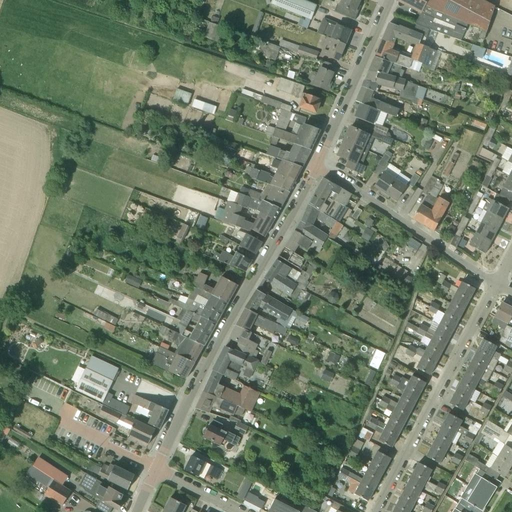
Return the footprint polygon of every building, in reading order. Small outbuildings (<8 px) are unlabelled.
[(311,20),(316,6),(300,0),(272,0),(271,4),(311,20)] [(322,0),(320,7),(355,21),(358,13),(355,12),(360,0),(335,0),(334,3),(326,0),(322,0)] [(423,7),(427,0),(398,0),(398,1),(408,7),(410,5),(422,11),(415,24),(416,25),(430,30),(461,41),(468,25),(434,11),(423,7)] [(495,7),(480,0),(427,0),(423,7),(434,11),(468,25),(468,24),(481,30),(487,32),(495,7)] [(260,13),(251,36),(256,38),(265,15),(260,13)] [(216,25),(218,18),(212,16),(210,23),(216,25)] [(345,45),(351,31),(342,28),(343,27),(339,25),(338,26),(324,20),(318,34),(329,38),(345,45)] [(217,42),(222,28),(215,25),(210,24),(209,23),(206,32),(205,32),(204,36),(204,37),(217,42)] [(421,36),(427,38),(430,30),(416,25),(413,33),(400,28),(401,25),(395,23),(394,25),(389,23),(382,40),(393,43),(396,36),(409,42),(416,44),(416,43),(419,44),(421,36)] [(322,55),(338,61),(345,45),(329,38),(322,55)] [(315,59),(318,52),(300,46),(299,47),(281,40),(278,47),(315,59)] [(394,64),(396,65),(400,55),(390,51),(393,43),(382,40),(379,47),(378,47),(375,57),(394,64)] [(275,61),(280,48),(268,44),(268,43),(262,41),(258,51),(264,53),(263,57),(275,61)] [(434,59),(437,51),(430,48),(424,46),(419,44),(416,43),(416,44),(413,51),(410,59),(412,60),(422,64),(421,67),(430,70),(434,59)] [(482,59),(485,50),(472,45),(470,52),(474,54),(474,56),(482,59)] [(400,80),(404,72),(400,70),(401,67),(409,69),(412,60),(410,59),(400,55),(396,65),(394,64),(375,57),(369,71),(385,77),(386,76),(400,80)] [(328,91),(330,85),(328,84),(333,73),(331,73),(334,65),(324,62),(322,68),(320,67),(317,74),(314,73),(311,74),(307,82),(328,91)] [(405,82),(400,80),(386,76),(385,77),(369,71),(365,79),(380,85),(392,88),(393,88),(402,91),(401,98),(413,102),(414,98),(418,86),(405,81),(405,82)] [(317,110),(318,108),(318,107),(319,105),(317,104),(319,99),(305,94),(302,93),(305,87),(280,78),(276,90),(294,96),(294,97),(303,100),(300,107),(315,113),(316,111),(317,110)] [(377,92),(380,85),(365,79),(362,88),(373,91),(377,92)] [(399,110),(370,99),(373,91),(362,88),(356,102),(360,104),(379,111),(396,118),(399,110)] [(280,109),(281,104),(282,104),(263,97),(261,103),(280,109)] [(421,107),(423,100),(414,98),(413,102),(412,104),(421,107)] [(508,101),(504,99),(500,108),(504,110),(508,101)] [(374,125),(379,111),(360,104),(354,117),(374,125)] [(233,122),(236,111),(230,109),(226,120),(233,122)] [(304,125),(303,127),(296,124),(291,134),(284,132),(292,114),(289,112),(289,113),(282,110),(275,129),(267,126),(264,135),(272,137),(278,139),(294,145),(311,151),(320,131),(304,125)] [(494,114),(489,112),(484,122),(488,125),(494,114)] [(385,137),(388,130),(375,124),(373,131),(375,132),(385,137)] [(344,141),(364,150),(370,137),(350,128),(344,141)] [(491,139),(495,130),(491,128),(486,137),(491,139)] [(393,140),(385,137),(375,132),(373,138),(374,138),(374,139),(390,146),(393,140)] [(302,168),(311,151),(294,145),(291,154),(286,152),(286,153),(280,151),(281,150),(275,148),(278,139),(272,137),(269,146),(266,155),(282,161),(284,162),(302,168)] [(487,148),(491,139),(486,137),(482,146),(487,148)] [(491,139),(488,145),(494,148),(496,142),(491,139)] [(427,140),(423,147),(427,149),(432,142),(427,140)] [(364,167),(358,164),(364,150),(344,141),(337,156),(349,161),(346,168),(361,174),(364,167)] [(235,155),(237,147),(226,144),(224,151),(235,155)] [(383,168),(386,163),(390,158),(392,155),(387,151),(385,154),(378,165),(383,168)] [(455,152),(450,162),(443,176),(447,178),(449,174),(451,170),(454,164),(459,154),(455,152)] [(500,161),(495,159),(491,167),(495,170),(500,161)] [(295,182),(302,168),(284,162),(282,161),(281,162),(273,160),(271,167),(277,169),(275,173),(275,174),(286,178),(295,182)] [(478,170),(480,165),(472,161),(470,166),(467,165),(464,172),(475,177),(478,170)] [(511,164),(508,162),(502,172),(509,176),(509,177),(511,178),(511,164)] [(491,178),(495,170),(491,167),(486,176),(491,178)] [(289,193),(295,182),(286,178),(275,174),(273,178),(269,176),(270,175),(260,170),(259,171),(250,168),(247,178),(267,184),(267,185),(289,193)] [(385,194),(395,180),(384,172),(374,187),(385,194)] [(413,188),(420,177),(414,174),(407,185),(413,188)] [(435,199),(442,186),(440,184),(441,182),(431,176),(421,192),(422,192),(428,196),(434,200),(435,199)] [(511,192),(511,178),(509,177),(503,188),(511,192)] [(348,200),(351,194),(323,178),(319,185),(330,191),(330,190),(337,194),(348,200)] [(462,178),(457,188),(460,190),(465,180),(462,178)] [(406,187),(395,180),(385,194),(396,201),(406,187)] [(280,209),(289,193),(267,185),(262,193),(261,193),(261,194),(250,190),(247,197),(262,202),(263,201),(280,209)] [(337,194),(330,190),(330,191),(319,185),(314,195),(324,200),(327,197),(339,204),(344,207),(348,200),(337,194)] [(241,187),(239,193),(247,196),(249,190),(241,187)] [(434,232),(452,198),(442,192),(438,200),(436,204),(432,212),(430,211),(423,225),(434,232)] [(280,209),(263,201),(262,202),(247,197),(242,195),(238,193),(233,204),(235,204),(242,207),(246,208),(257,211),(260,213),(260,212),(274,220),(280,209)] [(476,206),(481,196),(477,194),(471,204),(476,206)] [(323,213),(331,219),(337,208),(339,204),(327,197),(324,200),(314,195),(308,205),(323,213)] [(432,212),(436,204),(426,198),(425,198),(412,219),(423,225),(430,211),(432,212)] [(502,220),(508,209),(488,198),(482,210),(483,210),(487,212),(502,220)] [(264,237),(274,220),(260,212),(260,213),(253,225),(244,221),(245,218),(238,216),(242,207),(235,204),(233,204),(228,202),(222,217),(213,214),(212,218),(250,232),(251,230),(264,237)] [(471,215),(476,206),(471,204),(467,213),(471,215)] [(323,213),(308,205),(301,222),(295,231),(320,248),(327,238),(332,242),(336,236),(342,226),(341,226),(341,225),(338,223),(331,219),(323,213)] [(356,220),(362,211),(357,208),(351,217),(356,220)] [(502,220),(487,212),(481,223),(497,232),(502,220)] [(373,221),(368,218),(364,225),(369,228),(373,221)] [(469,220),(464,218),(460,226),(464,229),(469,220)] [(497,232),(481,223),(475,234),(491,243),(497,232)] [(182,241),(189,227),(183,225),(177,239),(182,241)] [(451,235),(455,228),(450,225),(446,232),(451,235)] [(460,238),(461,234),(464,229),(460,226),(455,235),(460,238)] [(370,230),(366,227),(361,237),(368,241),(374,232),(370,230)] [(238,231),(236,235),(244,240),(240,246),(255,255),(264,237),(251,230),(250,232),(248,235),(247,235),(238,231)] [(320,248),(295,231),(284,248),(292,252),(296,245),(306,250),(308,247),(319,253),(322,249),(320,248)] [(491,243),(475,234),(469,246),(485,254),(491,243)] [(461,238),(460,238),(455,235),(450,245),(456,248),(461,238)] [(385,242),(380,245),(383,250),(388,248),(385,242)] [(292,252),(284,248),(284,247),(278,257),(279,257),(302,271),(305,272),(310,275),(311,275),(315,268),(322,273),(324,269),(312,262),(311,264),(292,252)] [(249,266),(250,264),(250,263),(251,261),(236,253),(234,257),(223,251),(220,255),(215,252),(212,259),(245,272),(248,267),(249,266)] [(291,269),(277,260),(264,280),(271,284),(277,274),(296,286),(290,296),(296,300),(302,289),(304,290),(309,283),(306,281),(310,275),(305,272),(302,271),(301,273),(298,272),(291,268),(291,269)] [(408,286),(415,274),(410,271),(407,276),(406,275),(401,282),(408,286)] [(227,304),(237,286),(221,277),(214,290),(206,285),(206,284),(205,283),(205,282),(207,277),(199,273),(197,277),(194,276),(190,284),(195,286),(203,291),(204,290),(227,304)] [(124,282),(138,288),(142,280),(128,274),(124,282)] [(290,296),(296,286),(277,274),(271,284),(290,296)] [(442,285),(449,289),(451,285),(443,281),(441,284),(442,285)] [(458,289),(451,285),(449,289),(456,293),(469,300),(475,289),(461,282),(458,289)] [(260,285),(257,290),(264,294),(267,289),(260,285)] [(446,294),(449,289),(442,285),(439,290),(446,294)] [(203,291),(195,286),(192,292),(188,298),(202,304),(205,306),(221,315),(227,304),(204,290),(203,291)] [(264,294),(257,290),(245,309),(254,313),(258,306),(278,317),(274,323),(276,324),(281,326),(285,319),(291,310),(264,294)] [(339,298),(337,294),(333,292),(329,293),(327,297),(328,302),(332,304),(337,302),(339,298)] [(464,311),(469,300),(456,293),(450,304),(464,311)] [(221,315),(205,306),(202,304),(188,298),(185,304),(178,301),(177,302),(176,305),(183,308),(216,324),(221,315)] [(170,304),(167,303),(158,299),(157,303),(168,307),(170,304)] [(511,308),(502,303),(494,317),(507,324),(511,314),(511,308)] [(458,321),(464,311),(450,304),(444,314),(458,321)] [(437,311),(430,306),(428,311),(435,315),(437,311)] [(210,335),(216,324),(183,308),(176,319),(180,321),(188,325),(191,320),(198,323),(195,328),(210,335)] [(256,315),(254,313),(245,309),(245,308),(236,326),(248,331),(252,324),(273,335),(275,331),(284,336),(287,330),(281,326),(276,324),(274,323),(266,320),(256,315)] [(104,321),(108,314),(97,309),(94,315),(104,321)] [(67,314),(58,310),(55,316),(64,320),(67,314)] [(108,314),(104,321),(114,326),(118,319),(108,314)] [(458,321),(444,314),(439,325),(452,332),(458,321)] [(191,333),(185,330),(188,325),(180,321),(174,331),(204,346),(210,335),(195,328),(191,333)] [(452,332),(439,325),(435,332),(430,329),(421,324),(418,328),(447,343),(452,332)] [(194,363),(204,346),(174,331),(174,332),(162,326),(159,332),(168,337),(167,338),(175,342),(175,343),(178,348),(180,349),(176,355),(194,363)] [(247,340),(251,334),(247,332),(248,331),(236,326),(229,339),(242,345),(238,352),(253,359),(254,360),(258,352),(255,350),(257,345),(247,340)] [(447,343),(418,328),(418,329),(414,326),(412,330),(424,336),(420,343),(427,347),(441,354),(447,343)] [(499,341),(505,345),(511,328),(506,326),(505,328),(504,330),(499,341)] [(34,342),(37,347),(43,342),(39,338),(34,342)] [(500,355),(494,351),(496,347),(483,339),(477,350),(497,361),(500,355)] [(441,354),(427,347),(425,351),(419,348),(416,349),(409,346),(407,350),(435,365),(441,354)] [(185,380),(194,363),(176,355),(164,349),(159,347),(151,364),(185,380)] [(242,365),(246,367),(242,376),(249,379),(254,370),(262,374),(266,366),(257,362),(257,361),(254,360),(253,359),(238,352),(238,353),(225,347),(213,371),(222,376),(222,375),(235,381),(238,374),(225,368),(226,366),(239,371),(242,365)] [(266,350),(260,363),(266,366),(272,352),(266,350)] [(330,350),(324,361),(332,365),(338,355),(330,350)] [(378,350),(372,364),(379,368),(386,353),(378,350)] [(435,365),(407,350),(405,354),(420,362),(416,368),(430,375),(435,365)] [(497,361),(477,350),(471,361),(492,372),(497,361)] [(107,393),(118,369),(91,357),(75,391),(102,404),(107,407),(126,416),(130,407),(111,399),(113,396),(107,393)] [(486,382),(492,372),(471,361),(466,372),(484,381),(486,382)] [(511,371),(511,368),(505,365),(503,370),(511,374),(511,371)] [(334,374),(324,369),(320,378),(329,383),(334,374)] [(251,412),(260,394),(243,386),(239,394),(218,385),(222,376),(213,371),(203,392),(245,410),(251,412)] [(474,389),(477,383),(482,386),(484,381),(466,372),(460,382),(474,389)] [(425,383),(412,376),(409,381),(402,377),(401,379),(394,375),(392,379),(420,394),(425,383)] [(414,405),(420,394),(392,379),(389,383),(396,387),(396,388),(403,392),(401,397),(414,405)] [(474,389),(460,382),(455,393),(468,400),(474,389)] [(503,386),(496,382),(493,386),(501,390),(503,386)] [(511,402),(511,395),(505,391),(502,396),(511,402)] [(213,409),(214,406),(234,414),(236,414),(242,416),(245,410),(203,392),(195,409),(208,413),(211,408),(213,409)] [(414,405),(401,397),(397,404),(390,401),(391,398),(382,393),(380,396),(382,397),(380,401),(388,404),(409,415),(414,405)] [(468,400),(455,393),(449,404),(462,411),(468,400)] [(168,410),(147,401),(135,395),(131,403),(138,406),(136,412),(147,417),(145,423),(159,430),(168,410)] [(386,409),(388,404),(380,401),(378,405),(386,409)] [(409,415),(388,404),(386,409),(393,412),(389,419),(403,426),(409,415)] [(148,445),(155,430),(126,416),(107,407),(107,408),(103,406),(99,415),(116,423),(118,417),(124,420),(123,422),(132,426),(128,435),(148,445)] [(482,406),(479,411),(487,415),(489,410),(482,406)] [(13,407),(7,420),(9,421),(15,408),(13,407)] [(477,416),(484,420),(487,415),(479,411),(477,416)] [(459,426),(462,421),(448,413),(443,424),(456,431),(456,432),(465,436),(467,430),(459,426)] [(403,426),(389,419),(386,426),(371,418),(369,422),(397,437),(403,426)] [(509,435),(506,432),(488,421),(485,426),(507,439),(509,435)] [(392,448),(397,437),(369,422),(367,426),(374,430),(382,434),(378,441),(392,448)] [(239,439),(219,429),(221,425),(216,423),(214,426),(210,424),(208,428),(207,428),(206,428),(205,428),(205,429),(204,429),(204,430),(203,430),(203,431),(203,432),(203,433),(203,434),(204,435),(203,437),(220,445),(223,447),(226,441),(235,445),(239,439)] [(244,436),(248,428),(239,423),(239,424),(237,423),(233,430),(244,436)] [(451,442),(456,432),(456,431),(443,424),(437,435),(451,442)] [(16,426),(14,430),(31,439),(33,436),(16,426)] [(507,439),(485,426),(480,433),(492,441),(494,438),(499,441),(504,444),(507,439)] [(368,441),(372,434),(363,429),(359,436),(368,441)] [(474,436),(475,434),(467,430),(465,436),(472,440),(474,436)] [(445,453),(451,442),(437,435),(431,446),(445,453)] [(511,462),(511,450),(505,446),(504,444),(499,441),(491,453),(498,457),(511,465),(511,462)] [(385,469),(391,458),(385,456),(388,451),(374,444),(372,448),(377,451),(371,462),(385,469)] [(445,453),(431,446),(426,457),(439,464),(445,453)] [(355,459),(357,455),(350,451),(348,455),(355,459)] [(488,468),(484,466),(477,461),(478,460),(468,454),(464,460),(479,469),(485,473),(488,468)] [(222,471),(211,465),(211,466),(205,463),(191,456),(184,470),(198,477),(199,476),(204,478),(206,474),(218,479),(222,471)] [(504,476),(511,465),(498,457),(491,468),(504,476)] [(96,465),(90,462),(86,469),(88,470),(98,475),(101,468),(96,465)] [(385,469),(371,462),(366,473),(379,480),(385,469)] [(426,481),(431,470),(418,463),(412,474),(426,481)] [(103,464),(101,468),(98,475),(107,480),(115,484),(122,470),(110,464),(109,467),(103,464)] [(54,480),(57,474),(44,465),(40,471),(54,480)] [(341,468),(339,473),(347,477),(349,472),(341,468)] [(497,488),(489,483),(492,477),(479,469),(476,475),(474,474),(467,486),(489,500),(497,488)] [(127,490),(134,475),(122,470),(115,484),(127,490)] [(368,502),(373,491),(360,483),(347,477),(339,473),(337,476),(344,480),(345,481),(344,481),(351,484),(347,491),(368,502)] [(366,473),(362,479),(360,483),(373,491),(379,480),(366,473)] [(426,481),(412,474),(407,484),(420,491),(423,487),(434,492),(434,491),(441,494),(444,490),(436,486),(426,481)] [(120,501),(123,495),(93,478),(87,489),(104,498),(102,501),(103,502),(101,508),(108,511),(110,511),(113,507),(118,510),(122,503),(120,501)] [(46,493),(44,495),(62,506),(71,491),(54,480),(49,487),(45,484),(41,490),(46,493)] [(415,502),(420,491),(407,484),(401,495),(415,502)] [(482,511),(489,500),(467,486),(460,498),(461,498),(458,503),(471,511),(474,506),(482,511)] [(335,490),(331,487),(327,495),(331,497),(335,490)] [(267,499),(249,490),(245,499),(263,508),(267,499)] [(407,511),(409,511),(415,502),(401,495),(395,506),(407,511)] [(167,511),(182,511),(186,506),(170,498),(164,510),(167,511)] [(295,511),(273,501),(267,511),(315,511),(300,504),(295,511)] [(343,511),(345,508),(334,502),(328,511),(343,511)] [(470,511),(471,511),(458,503),(455,509),(454,509),(452,511),(470,511)]
